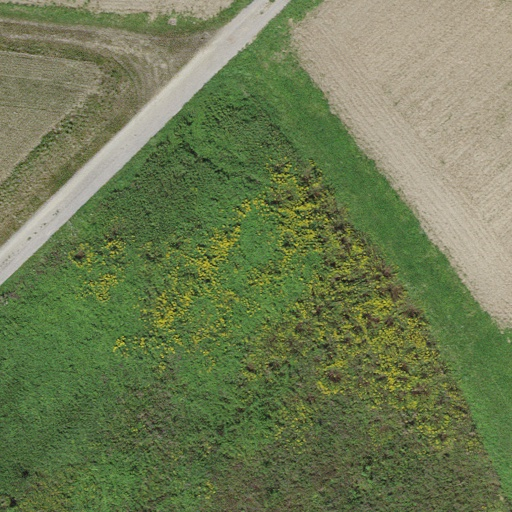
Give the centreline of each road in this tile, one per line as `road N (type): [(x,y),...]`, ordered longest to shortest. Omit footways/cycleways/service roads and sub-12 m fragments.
road 1 (track): [(275,0),(0,269)]
road 2 (track): [(201,70),(115,39),(0,27)]
